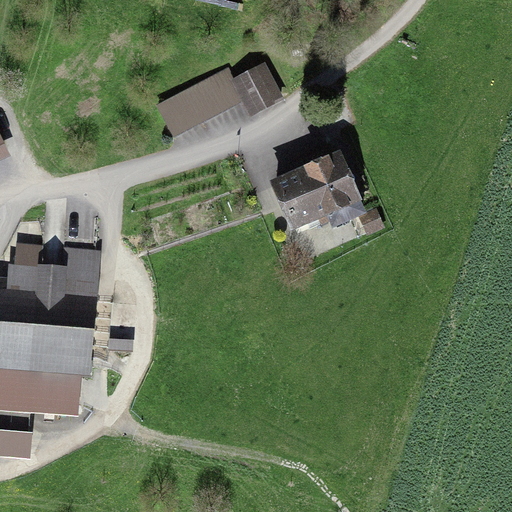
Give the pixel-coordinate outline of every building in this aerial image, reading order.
[(228,69),(155,108),(173,142),(241,107),(249,122),(284,103),(265,67),(236,83),(228,69)] [(0,130),(0,157),(11,153),(0,130)] [(341,146),(269,176),(291,227),(327,212),(332,223),(367,208),(341,146)] [(0,275),(0,365),(82,373),(90,373),(101,250),(63,246),(61,263),(38,261),(39,244),(17,242),(15,262),(9,261),(7,276),(0,275)] [(82,373),(0,365),(0,407),(78,413),(82,373)] [(0,427),(0,453),(30,457),(32,431),(0,427)]
